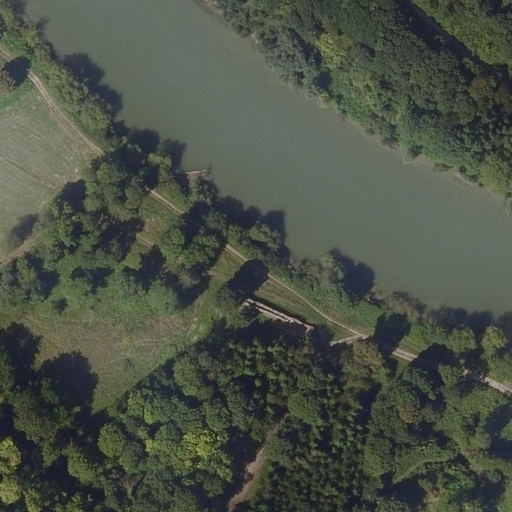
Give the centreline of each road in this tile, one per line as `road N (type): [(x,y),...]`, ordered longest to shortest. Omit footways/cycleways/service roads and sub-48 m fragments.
road 1 (track): [(0,35),(61,121),(230,251),(511,396)]
road 2 (track): [(345,325),(237,511)]
